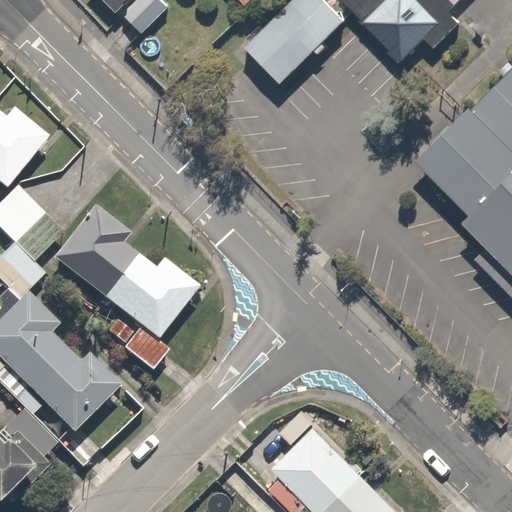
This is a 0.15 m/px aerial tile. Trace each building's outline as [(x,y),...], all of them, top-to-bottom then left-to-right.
[(103,0),(111,9),(120,0),(103,0)] [(165,0),(131,0),(122,11),(145,30),(168,2),(165,0)] [(201,96),(279,18),(260,0),(241,0),(173,68),(201,96)] [(375,34),(342,0),(325,0),(297,27),(339,69),(375,34)] [(511,301),(511,67),(468,112),(464,108),(409,163),(464,218),(457,226),(482,251),(472,261),(511,301)] [(0,113),(0,182),(3,185),(46,133),(12,105),(3,116),(0,113)] [(14,184),(0,199),(0,225),(13,238),(40,209),(14,184)] [(122,241),(131,230),(95,201),(51,256),(138,325),(154,338),(198,284),(162,255),(153,266),(122,241)] [(10,243),(0,253),(0,279),(15,294),(38,271),(10,243)] [(48,332),(61,320),(29,286),(0,312),(0,356),(69,430),(119,383),(88,349),(75,361),(48,332)] [(138,325),(132,333),(117,321),(109,331),(124,343),(121,346),(150,369),(166,348),(154,338),(138,325)] [(22,408),(0,429),(0,492),(12,481),(53,438),(22,408)] [(401,511),(314,423),(272,465),(280,474),(306,501),(317,511),(401,511)]
